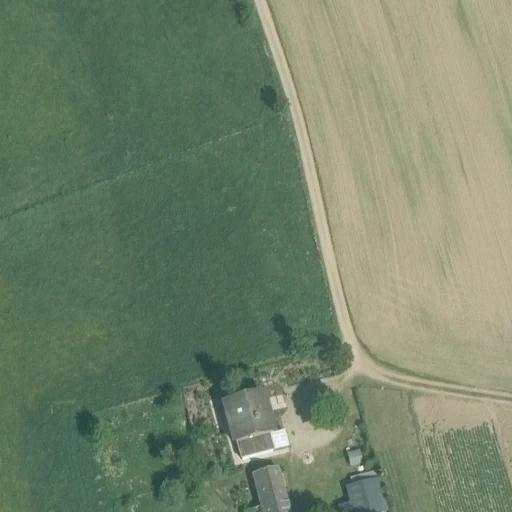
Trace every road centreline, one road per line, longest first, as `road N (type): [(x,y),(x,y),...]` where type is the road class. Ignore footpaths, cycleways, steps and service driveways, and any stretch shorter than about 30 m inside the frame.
road 1 (unclassified): [(260,0),(359,375)]
road 2 (track): [(359,375),(511,398)]
